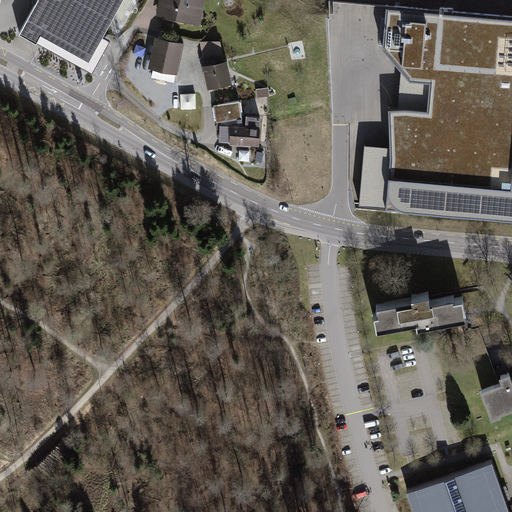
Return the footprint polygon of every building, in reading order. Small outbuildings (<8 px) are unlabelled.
[(34,0),(17,33),(26,38),(35,43),(35,41),(37,38),(39,34),(87,61),(96,46),(99,39),(101,36),(107,26),(120,0),(34,0)] [(206,0),(161,0),(158,16),(164,17),(163,20),(201,27),(206,0)] [(511,19),(389,8),(385,48),(412,80),(430,82),(427,111),(406,110),(388,110),(390,160),(386,211),(511,221),(511,19)] [(87,61),(39,34),(37,38),(35,41),(91,71),(108,40),(101,36),(99,39),(96,46),(87,61)] [(185,43),(156,38),(150,67),(179,73),(185,43)] [(204,56),(201,62),(210,92),(234,87),(222,44),(200,42),(204,56)] [(270,88),(256,90),(257,98),(271,97),(270,88)] [(196,95),(180,95),(181,109),(197,109),(196,95)] [(241,103),(213,107),(215,122),(243,118),(241,103)] [(246,126),(232,125),(231,142),(258,145),(260,117),(247,116),(246,126)] [(375,316),(377,329),(417,322),(418,328),(434,326),(467,319),(463,300),(455,301),(455,298),(432,302),(430,294),(413,297),(414,300),(378,307),(379,315),(375,316)] [(481,387),(491,415),(502,412),(501,409),(511,405),(511,373),(510,369),(499,373),(502,379),(481,387)] [(408,489),(415,511),(509,511),(503,493),(491,460),(408,489)]
